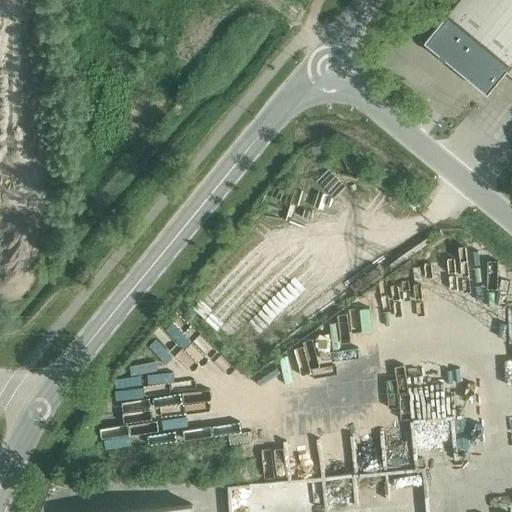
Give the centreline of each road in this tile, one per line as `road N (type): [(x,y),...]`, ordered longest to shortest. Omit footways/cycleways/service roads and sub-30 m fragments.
road 1 (tertiary): [(40,410),(320,60)]
road 2 (unclassified): [(511,219),(320,60)]
